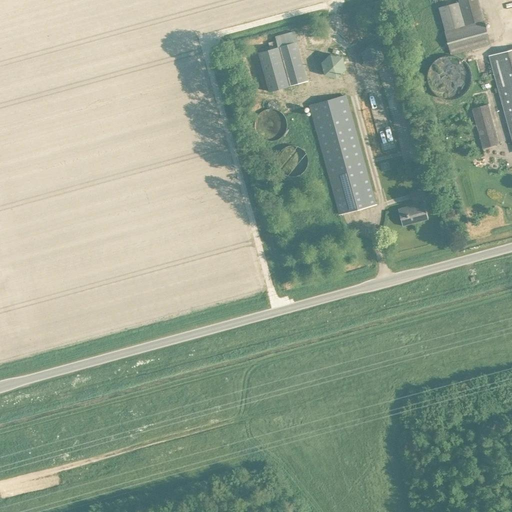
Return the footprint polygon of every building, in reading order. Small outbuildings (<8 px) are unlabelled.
[(511,18),(511,0),(504,0),(491,3),(495,23),(511,18)] [(441,5),(436,6),(443,30),(463,24),(456,1),(448,3),(442,4),(441,5)] [(488,42),(481,19),(463,24),(443,30),(442,30),(445,41),(448,53),(488,42)] [(354,51),(362,45),(356,38),(349,45),(354,51)] [(367,43),(359,51),(362,63),(373,66),(381,58),(378,46),(367,43)] [(275,46),(256,51),(267,90),(285,85),(275,46)] [(511,148),(511,48),(487,55),(511,148)] [(328,53),(319,62),(322,73),(334,76),(338,72),(342,68),(339,56),(328,53)] [(445,99),(462,70),(453,64),(454,62),(445,56),(440,65),(427,57),(413,79),(445,99)] [(306,105),(333,201),(336,211),(373,201),(343,95),(306,105)] [(480,147),(496,142),(484,103),(469,108),(480,147)] [(259,130),(265,125),(271,132),(276,128),(264,115),(260,119),(254,112),(248,117),(259,130)] [(376,150),(390,146),(387,135),(373,140),(370,130),(362,132),(367,149),(375,146),(376,150)] [(305,160),(305,156),(303,152),(301,149),(298,147),(295,145),(291,144),(287,145),(283,146),(280,148),(277,151),(276,154),(275,158),(275,162),(276,165),(277,169),(280,171),(283,174),(287,175),(291,175),(295,174),(298,173),(301,170),(303,167),(305,163),(305,160)] [(412,201),(413,203),(415,203),(414,200),(424,198),(421,187),(408,191),(411,201),(412,201)] [(400,225),(425,218),(421,201),(420,201),(415,203),(413,203),(396,208),(396,207),(395,207),(400,225)] [(362,227),(364,220),(354,216),(352,224),(362,227)]
